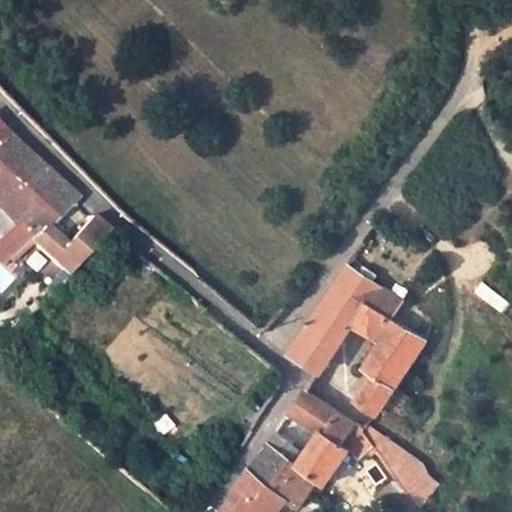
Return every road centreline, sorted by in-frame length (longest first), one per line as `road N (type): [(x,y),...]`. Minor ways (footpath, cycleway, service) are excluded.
road 1 (residential): [(277,350),(472,77),(479,41),(472,0)]
road 2 (residential): [(277,350),(122,224),(0,101)]
road 3 (residential): [(218,511),(293,376),(277,350)]
